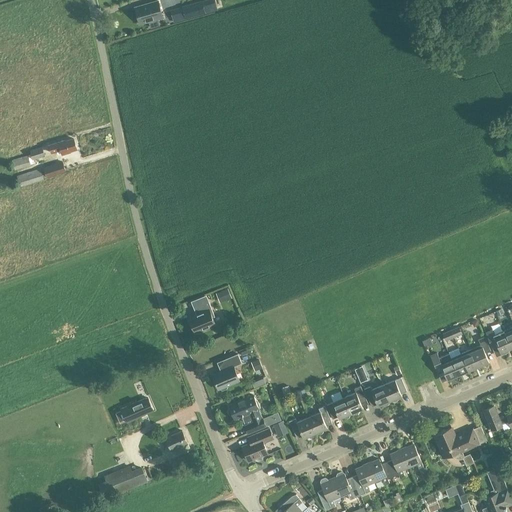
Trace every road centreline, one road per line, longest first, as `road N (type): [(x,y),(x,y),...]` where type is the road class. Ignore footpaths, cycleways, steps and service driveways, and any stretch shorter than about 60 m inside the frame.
road 1 (unclassified): [(240,492),(147,259),(92,0)]
road 2 (residential): [(240,492),(511,377)]
